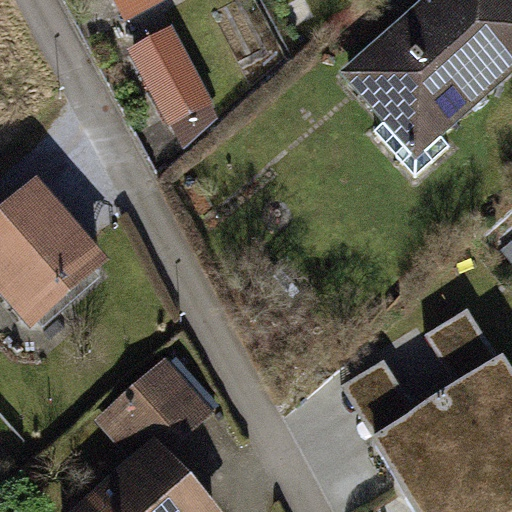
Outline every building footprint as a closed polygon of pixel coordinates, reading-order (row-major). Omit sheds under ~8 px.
[(80,0),(98,36),(172,0),(80,0)] [(511,68),(511,0),(422,0),(332,78),(404,162),(511,68)] [(181,25),(135,49),(185,146),(231,123),(181,25)] [(86,268),(22,186),(0,202),(0,320),(7,330),(86,268)] [(370,428),(418,511),(510,511),(511,511),(511,377),(499,355),(370,428)] [(160,366),(90,428),(129,467),(145,453),(156,465),(210,421),(160,366)] [(129,467),(75,511),(195,511),(156,465),(145,453),(129,467)]
